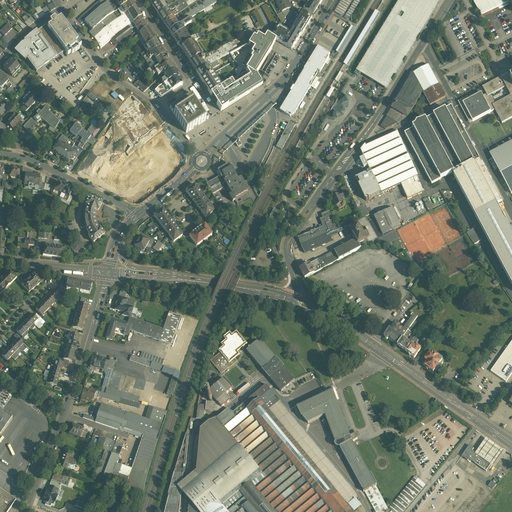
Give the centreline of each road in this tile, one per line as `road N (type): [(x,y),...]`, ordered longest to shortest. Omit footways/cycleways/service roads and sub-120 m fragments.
road 1 (unclassified): [(448,0),(288,238),(291,299)]
road 2 (secondary): [(291,299),(346,327),(511,442)]
road 3 (tertiary): [(320,20),(289,73),(201,161)]
road 4 (residential): [(62,414),(107,273)]
road 5 (residential): [(159,107),(104,68),(60,9)]
road 6 (residential): [(159,107),(191,83),(138,0)]
road 7 (residential): [(137,214),(16,155)]
